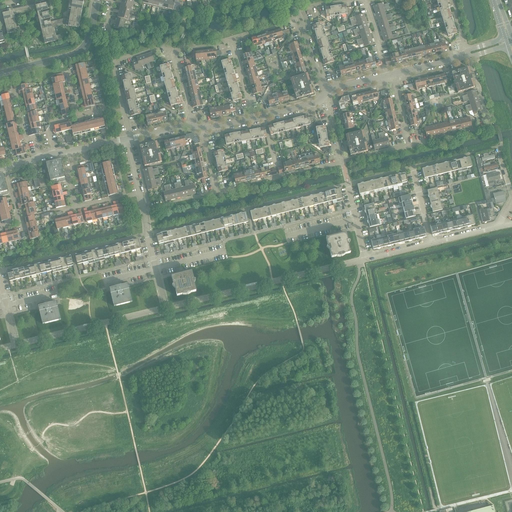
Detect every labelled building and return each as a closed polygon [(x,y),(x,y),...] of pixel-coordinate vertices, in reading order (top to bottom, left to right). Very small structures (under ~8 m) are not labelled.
[(38,17),(36,18),(37,22),(39,22),(40,23),(40,25),(45,44),(62,40),(60,35),(56,36),(54,28),(63,25),(79,28),(84,1),(77,0),(70,0),(67,18),(51,22),(50,21),(46,1),(2,12),(7,34),(20,31),(19,26),(17,27),(14,15),(37,10),(38,17)] [(121,4),(120,8),(130,11),(132,6),(133,6),(134,1),(131,0),(122,0),(122,1),(116,0),(115,0),(115,2),(121,4)] [(168,0),(164,0),(163,9),(168,10),(170,0),(171,1),(171,0),(168,0),(169,0),(168,0)] [(445,0),(444,0),(437,2),(440,12),(450,9),(448,5),(448,6),(445,0)] [(175,2),(173,10),(178,11),(179,6),(182,6),(183,3),(175,2)] [(340,5),(337,6),(337,7),(330,8),(332,17),(342,15),(340,5)] [(374,11),(376,16),(385,13),(384,11),(390,10),(389,7),(374,11)] [(129,15),(130,11),(120,8),(119,11),(113,10),(113,12),(118,14),(117,18),(129,21),(130,15),(129,15)] [(350,20),(351,23),(365,19),(363,14),(355,17),(355,19),(350,20)] [(392,17),(378,21),(379,26),(388,23),(387,21),(393,20),(392,17)] [(453,18),(443,22),(446,31),(455,28),(453,22),(454,22),(453,18)] [(321,23),(313,25),(313,27),(312,27),(313,31),(314,31),(323,28),(321,23)] [(358,27),(358,29),(353,30),(354,33),(368,29),(367,24),(358,27)] [(381,31),(382,36),(391,33),(391,31),(396,30),(395,27),(381,31)] [(315,37),(316,41),(326,38),(323,28),(314,31),(316,37),(315,37)] [(456,32),(457,32),(456,28),(455,28),(446,31),(448,36),(456,34),(456,32)] [(361,37),(361,39),(356,40),(357,43),(371,39),(370,34),(361,37)] [(259,46),(256,37),(255,38),(255,37),(251,38),(254,48),(259,46)] [(329,47),(319,50),(320,54),(321,53),(323,59),(332,57),(329,47)] [(216,59),(216,56),(221,56),(222,55),(220,51),(216,52),(215,50),(214,50),(214,49),(210,49),(211,59),(216,59)] [(152,62),(154,61),(151,53),(146,54),(151,69),(154,67),(152,62)] [(146,54),(141,56),(144,65),(146,64),(148,70),(151,69),(146,54)] [(144,71),(142,66),(144,65),(141,56),(136,58),(137,60),(141,71),(141,72),(144,71)] [(332,57),(323,59),(322,60),(323,63),(324,63),(325,65),(333,62),(332,57)] [(141,71),(137,60),(132,62),(135,71),(137,70),(138,72),(141,71)] [(348,61),(348,64),(351,73),(352,72),(353,73),(356,72),(353,62),(353,60),(348,61)] [(185,69),(184,69),(185,73),(194,71),(193,66),(189,67),(188,63),(185,64),(186,67),(184,68),(185,69)] [(222,67),(225,77),(235,74),(234,70),(233,71),(231,65),(222,67)] [(458,93),(474,88),(468,68),(451,73),(458,93)] [(161,72),(164,82),(174,79),(173,75),(172,76),(170,70),(161,72)] [(56,75),(57,78),(54,78),(55,84),(62,82),(62,83),(65,82),(64,76),(63,73),(56,75)] [(296,99),(313,94),(307,74),(290,79),(296,99)] [(123,88),(124,92),(134,89),(132,80),(123,82),(124,88),(123,88)] [(239,87),(238,84),(228,87),(231,96),(240,93),(238,87),(239,87)] [(177,92),(176,89),(167,91),(169,101),(178,98),(176,92),(177,92)] [(462,97),(463,99),(477,95),(475,90),(466,93),(467,95),(462,97)] [(1,93),(2,95),(1,95),(2,101),(10,99),(8,91),(1,93)] [(241,93),(240,93),(231,96),(233,101),(241,99),(241,97),(242,97),(241,93)] [(178,98),(169,101),(171,106),(180,104),(179,102),(180,102),(179,98),(178,98)] [(137,99),(127,102),(127,105),(128,105),(130,111),(139,109),(137,99)] [(84,102),(84,105),(81,106),(81,108),(90,106),(91,106),(95,106),(93,100),(84,102)] [(202,100),(192,103),(192,106),(193,106),(194,108),(196,107),(197,112),(201,111),(200,109),(202,109),(202,107),(202,106),(203,105),(202,100)] [(465,107),(466,110),(480,105),(478,100),(470,103),(470,105),(465,107)] [(26,109),(23,110),(23,113),(37,110),(35,104),(26,107),(26,109)] [(229,105),(224,106),(226,116),(229,115),(231,114),(230,109),(233,109),(232,105),(229,105)] [(152,111),(150,111),(152,124),(154,123),(154,124),(158,123),(155,114),(152,114),(152,111)] [(310,125),(309,121),(311,121),(310,120),(313,119),(313,117),(309,118),(308,116),(306,116),(306,115),(302,116),(302,117),(305,126),(310,125)] [(96,119),(92,120),(95,131),(105,128),(104,124),(105,123),(104,117),(99,119),(98,116),(95,117),(96,119)] [(72,130),(73,136),(95,131),(92,120),(88,121),(88,119),(85,119),(85,122),(82,123),(78,124),(77,121),(74,122),(75,124),(71,125),(72,130)] [(55,130),(53,130),(54,133),(56,133),(56,134),(61,132),(60,125),(54,126),(55,130)] [(363,131),(345,135),(350,156),(367,152),(363,131)] [(384,132),(381,133),(384,147),(390,146),(387,137),(385,138),(384,132)] [(374,135),(371,135),(374,150),(379,149),(377,140),(375,140),(374,135)] [(20,140),(23,140),(23,137),(10,140),(11,145),(20,143),(20,140)] [(157,142),(140,146),(144,167),(162,163),(157,142)] [(15,150),(16,156),(26,153),(25,150),(29,149),(28,147),(25,147),(21,148),(22,149),(15,150)] [(312,153),(307,154),(310,165),(311,165),(311,166),(315,165),(312,155),(312,153)] [(320,163),(319,161),(321,160),(320,158),(318,158),(317,154),(312,155),(315,165),(318,164),(318,163),(320,163)] [(302,155),(297,156),(297,159),(300,168),(301,167),(301,168),(305,167),(302,155)] [(60,160),(46,163),(50,181),(51,181),(51,184),(65,181),(64,178),(65,178),(60,160)] [(111,162),(100,164),(103,175),(114,172),(113,169),(115,168),(115,165),(112,165),(111,162)] [(83,165),(76,167),(78,175),(86,173),(84,168),(83,165)] [(159,174),(159,171),(144,175),(145,180),(154,178),(154,176),(159,174)] [(103,175),(105,185),(116,183),(115,179),(118,179),(117,175),(115,176),(114,172),(103,175)] [(205,178),(207,178),(206,176),(207,176),(206,173),(197,175),(198,180),(201,179),(203,184),(206,183),(205,178)] [(233,175),(235,180),(231,180),(232,182),(235,181),(235,184),(237,183),(237,184),(241,183),(238,173),(233,175)] [(499,173),(486,176),(488,183),(500,180),(499,173)] [(190,180),(187,180),(191,195),(196,194),(194,185),(192,185),(190,180)] [(156,186),(162,184),(161,181),(146,185),(148,190),(157,188),(156,186)] [(180,182),(177,183),(181,197),(186,196),(183,187),(181,188),(180,182)] [(108,195),(102,196),(102,199),(108,197),(108,196),(117,194),(119,194),(118,190),(120,189),(119,186),(117,186),(116,183),(105,185),(108,195)] [(170,185),(167,185),(170,200),(175,199),(173,190),(171,190),(170,185)] [(19,189),(20,192),(15,193),(15,196),(29,193),(27,187),(19,189)] [(503,192),(493,194),(496,204),(506,202),(503,192)] [(410,195),(400,197),(398,198),(399,203),(402,203),(411,200),(410,195)] [(31,203),(34,202),(32,197),(30,198),(22,200),(23,203),(17,204),(18,207),(22,206),(25,205),(31,203)] [(115,202),(118,215),(124,213),(122,204),(119,205),(118,201),(115,202)] [(31,203),(25,205),(26,210),(35,208),(38,207),(36,202),(34,202),(31,203)] [(113,216),(111,207),(108,207),(107,204),(105,204),(108,217),(113,216)] [(97,206),(94,207),(97,220),(103,218),(100,209),(98,210),(97,206)] [(12,208),(0,210),(0,214),(0,216),(10,214),(9,211),(13,210),(12,208)] [(35,208),(26,210),(28,216),(28,217),(34,216),(34,215),(34,214),(37,213),(35,208)] [(86,208),(84,209),(87,222),(92,221),(90,212),(87,212),(86,208)] [(483,209),(479,210),(483,223),(489,221),(486,210),(483,211),(483,209)] [(78,224),(76,215),(73,215),(72,212),(70,212),(73,226),(78,224)] [(462,218),(464,227),(464,229),(468,228),(467,226),(469,226),(467,217),(466,215),(461,216),(462,218)] [(377,220),(368,222),(369,228),(381,225),(380,219),(377,220)] [(440,221),(435,222),(435,224),(438,234),(443,232),(441,223),(440,221)] [(13,241),(11,232),(8,233),(7,229),(5,229),(6,233),(8,243),(13,241)] [(392,232),(386,234),(387,236),(389,246),(395,244),(392,235),(392,232)] [(346,233),(326,238),(328,248),(329,248),(331,258),(350,253),(348,243),(349,243),(346,233)] [(102,248),(96,250),(99,261),(105,260),(104,258),(102,248)] [(96,250),(91,251),(94,263),(99,261),(96,250)] [(91,251),(86,252),(89,264),(94,263),(91,251)] [(86,252),(81,254),(83,263),(83,265),(89,264),(86,252)] [(65,257),(60,259),(63,271),(68,269),(68,267),(65,257)] [(60,259),(55,260),(58,272),(63,271),(60,259)] [(55,260),(50,261),(52,271),(52,273),(58,272),(55,260)] [(196,292),(194,284),(194,282),(192,272),(171,277),(174,287),(177,296),(196,292)] [(128,284),(109,288),(110,293),(114,307),(132,302),(129,288),(128,284)] [(50,303),(38,306),(39,310),(43,324),(61,320),(58,307),(56,302),(50,303)]
